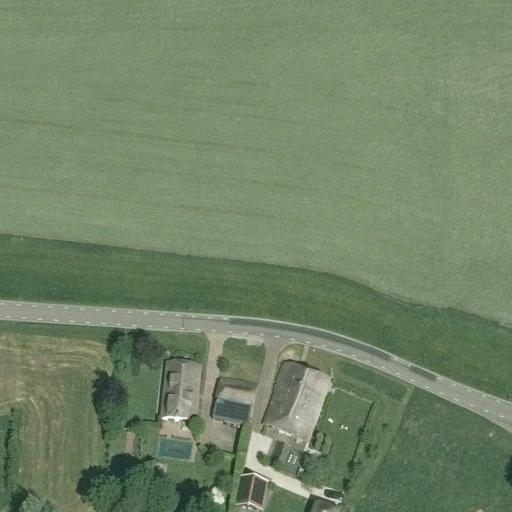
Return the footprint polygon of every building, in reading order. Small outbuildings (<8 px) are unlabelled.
[(161,423),(192,426),(198,370),(166,367),(161,423)] [(263,428),(306,443),(327,383),(282,368),(274,390),(276,391),(263,428)] [(220,381),(211,423),(246,431),(256,389),(220,381)] [(137,497),(160,499),(163,471),(142,468),(137,497)] [(261,511),(267,486),(239,480),(232,510),(240,511),(261,511)] [(324,492),(315,511),(343,511),(348,503),(324,492)]
